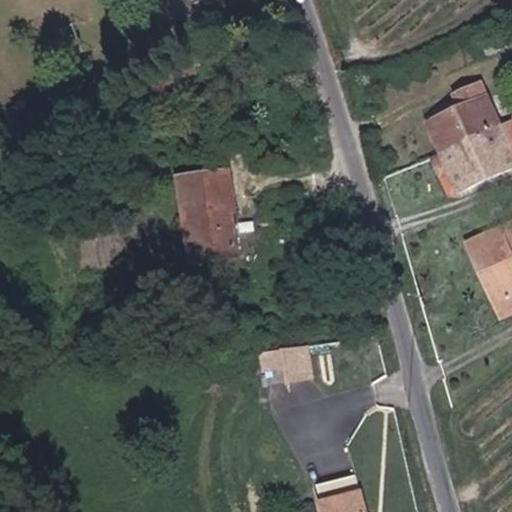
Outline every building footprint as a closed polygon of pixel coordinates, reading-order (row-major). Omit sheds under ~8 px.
[(495,71),(503,67),(499,58),(484,64),(489,73),(495,71)] [(497,76),(506,72),(503,67),(495,71),(497,76)] [(440,176),(501,150),(483,109),(458,119),(462,131),(427,146),(440,176)] [(441,178),(456,213),(511,188),(511,145),(501,150),(440,176),(441,178)] [(445,218),(456,213),(441,178),(430,183),(445,218)] [(185,289),(230,283),(224,239),(230,238),(225,200),(175,207),(185,289)] [(511,271),(511,246),(502,251),(511,271)] [(474,288),(511,271),(502,251),(464,267),(474,288)] [(497,326),(511,319),(511,272),(511,271),(474,288),(478,297),(483,295),(497,326)] [(478,297),(497,339),(511,332),(511,319),(497,326),(483,295),(478,297)] [(312,371),(292,374),(295,392),(297,405),(316,401),(312,371)] [(274,395),(295,392),(292,374),(272,377),(274,395)]
